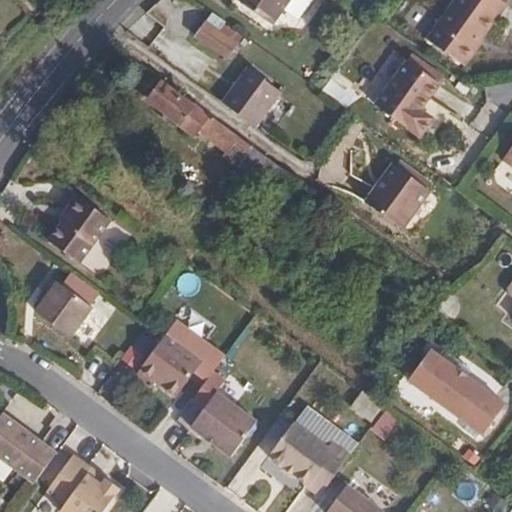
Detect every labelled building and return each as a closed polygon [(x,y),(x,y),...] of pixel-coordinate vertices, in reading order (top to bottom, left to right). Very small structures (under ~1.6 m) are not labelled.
[(286,0),(231,0),(269,26),(286,0)] [(502,1),(499,0),(449,0),(423,38),(459,63),(502,1)] [(220,54),(236,33),(204,12),(189,33),(220,54)] [(404,60),(371,104),(417,136),(430,118),(418,109),(436,83),(404,60)] [(245,62),(234,79),(266,103),(278,87),(245,62)] [(234,79),(219,98),(252,121),(266,103),(234,79)] [(225,176),(232,181),(255,148),(215,119),(190,100),(188,103),(158,81),(146,96),(176,118),(175,121),(180,126),(190,133),(194,128),(222,148),(219,154),(233,165),(225,176)] [(511,142),(501,158),(511,165),(511,142)] [(255,148),(232,181),(272,210),(295,178),(274,162),(255,148)] [(388,162),(375,183),(410,208),(424,186),(388,162)] [(105,201),(68,174),(39,215),(76,241),(105,201)] [(410,208),(375,183),(363,201),(399,225),(410,208)] [(42,293),(47,296),(42,304),(35,313),(70,338),(91,309),(51,280),(42,293)] [(42,293),(37,300),(42,304),(47,296),(42,293)] [(137,375),(150,384),(153,380),(176,397),(202,362),(166,336),(137,375)] [(427,349),(405,380),(458,419),(479,434),(501,403),(455,370),(427,349)] [(217,393),(192,428),(232,457),(257,422),(217,393)] [(2,414),(0,416),(0,458),(34,484),(56,454),(2,414)] [(303,443),(280,473),(317,500),(340,471),(303,443)] [(45,494),(63,508),(60,511),(104,511),(118,492),(105,482),(100,488),(86,478),(91,472),(72,458),(45,494)] [(383,511),(347,486),(328,511),(383,511)]
